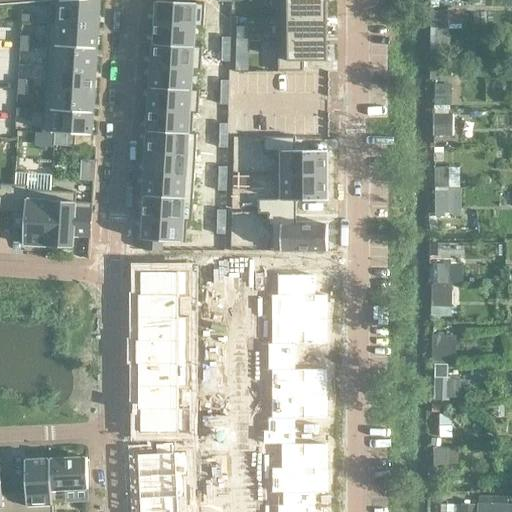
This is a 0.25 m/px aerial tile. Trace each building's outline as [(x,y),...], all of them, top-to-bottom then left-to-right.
[(97,26),(98,0),(63,0),(50,1),(50,2),(49,23),(97,26)] [(156,1),(155,23),(203,26),(205,4),(177,2),(176,0),(158,0),(159,1),(156,1)] [(327,16),(326,0),(277,0),(278,17),(327,16)] [(448,44),(447,24),(462,24),(462,8),(432,8),(433,44),(448,44)] [(34,15),(22,14),(21,22),(33,23),(34,15)] [(327,38),(327,16),(278,17),(278,38),(327,38)] [(96,48),(97,26),(49,23),(47,45),(96,48)] [(155,23),(153,45),(202,48),(202,47),(192,46),(194,27),(203,27),(203,26),(155,23)] [(244,26),(236,26),(236,38),(244,38),(244,26)] [(32,36),(20,35),(20,43),(32,44),(32,36)] [(230,49),(230,37),(222,37),(222,49),(230,49)] [(327,61),(327,38),(278,38),(278,71),(303,71),(303,61),(305,61),(325,61),(327,61)] [(31,52),(32,44),(20,43),(19,52),(31,52)] [(94,69),(96,48),(47,45),(46,67),(94,69)] [(153,45),(152,66),(201,69),(202,48),(153,45)] [(229,61),(230,49),(222,49),(221,61),(229,61)] [(152,66),(151,88),(199,91),(199,90),(190,89),(191,70),(201,70),(201,69),(152,66)] [(93,91),(94,69),(46,67),(45,88),(93,91)] [(30,79),(18,78),(17,86),(29,87),(30,79)] [(221,80),(220,92),(229,92),(229,80),(221,80)] [(451,113),(452,82),(434,82),(433,134),(454,135),(454,113),(451,113)] [(29,95),(29,87),(17,86),(17,95),(29,95)] [(92,113),(93,91),(45,88),(43,110),(92,113)] [(151,88),(149,110),(198,113),(199,91),(151,88)] [(220,92),(220,104),(228,104),(229,92),(220,92)] [(28,109),(16,108),(15,116),(28,117),(28,109)] [(90,135),(92,113),(43,110),(42,132),(67,134),(75,134),(90,135)] [(149,110),(148,131),(197,134),(197,133),(192,133),(193,113),(198,114),(198,113),(149,110)] [(220,123),(219,135),(227,136),(228,124),(220,123)] [(148,131),(147,153),(195,156),(197,134),(148,131)] [(36,132),(35,146),(54,148),(54,145),(55,133),(36,132)] [(55,133),(54,145),(74,147),(74,146),(75,134),(67,134),(55,133)] [(75,134),(74,146),(90,147),(91,135),(90,135),(75,134)] [(219,135),(219,147),(227,148),(227,136),(219,135)] [(295,137),(263,137),(263,152),(276,152),(276,176),(327,175),(327,150),(295,150),(295,137)] [(147,153),(146,174),(194,177),(195,156),(147,153)] [(218,167),(218,178),(226,179),(227,167),(218,167)] [(14,185),(12,213),(25,213),(24,229),(23,245),(47,246),(48,246),(51,191),(52,175),(15,172),(14,185)] [(146,174),(144,196),(193,199),(194,177),(146,174)] [(276,199),(258,199),(258,213),(295,213),(295,201),(327,201),(327,175),(276,176),(276,199)] [(218,178),(218,190),(226,191),(226,179),(218,178)] [(0,187),(0,214),(0,212),(12,213),(14,185),(0,184),(0,188),(0,187)] [(51,191),(48,246),(73,248),(73,236),(90,237),(92,203),(75,202),(76,192),(51,191)] [(461,191),(435,191),(435,217),(461,217),(461,191)] [(144,196),(143,217),(191,220),(193,199),(144,196)] [(217,210),(217,222),(225,222),(225,210),(217,210)] [(295,213),(258,213),(258,214),(267,214),(267,226),(271,226),(271,251),(327,251),(327,225),(295,225),(295,213)] [(143,217),(142,240),(144,240),(144,250),(162,251),(162,241),(185,243),(187,221),(191,221),(191,220),(143,217)] [(217,222),(217,234),(225,234),(225,222),(217,222)] [(432,313),(451,314),(452,261),(434,261),(432,313)] [(140,294),(137,294),(137,295),(188,295),(188,271),(140,271),(140,294)] [(220,271),(212,271),(212,283),(221,283),(220,271)] [(277,294),(271,294),(271,319),(327,319),(327,294),(315,294),(315,274),(277,274),(277,294)] [(188,295),(137,295),(138,318),(188,318),(188,317),(179,317),(179,296),(188,296),(188,295)] [(221,305),(212,305),(212,318),(221,318),(221,305)] [(235,307),(226,307),(226,319),(235,319),(235,307)] [(138,339),(135,339),(135,340),(188,340),(188,318),(138,318),(138,339)] [(221,318),(212,318),(212,330),(221,330),(221,318)] [(271,343),(268,343),(268,356),(296,356),(296,344),(327,344),(327,319),(271,319),(271,343)] [(433,332),(432,359),(454,360),(455,333),(433,332)] [(188,340),(135,340),(135,363),(188,363),(188,340)] [(221,351),(212,351),(212,363),(221,363),(221,351)] [(296,356),(268,356),(268,370),(271,370),(271,394),(327,394),(327,369),(296,369),(296,356)] [(448,378),(448,361),(434,361),(435,397),(461,397),(460,378),(448,378)] [(188,363),(135,363),(135,364),(138,364),(138,386),(188,386),(188,363)] [(221,363),(212,363),(212,375),(221,375),(221,363)] [(188,386),(138,386),(138,409),(188,409),(188,408),(179,408),(179,387),(188,387),(188,386)] [(268,430),(263,430),(263,431),(296,431),(296,419),(327,419),(327,394),(271,394),(271,417),(268,417),(268,430)] [(221,397),(212,397),(212,409),(221,409),(221,397)] [(188,409),(138,409),(140,409),(140,433),(188,433),(188,409)] [(221,409),(212,409),(212,421),(221,421),(221,409)] [(439,434),(452,434),(452,412),(439,412),(439,434)] [(296,431),(263,431),(263,445),(281,445),(281,467),(271,467),(271,468),(327,468),(327,467),(327,443),(296,443),(296,431)] [(156,452),(137,453),(138,476),(187,474),(186,451),(174,452),(173,442),(155,443),(156,452)] [(88,488),(86,457),(49,459),(51,511),(52,511),(52,502),(65,502),(65,490),(88,488)] [(51,511),(49,459),(25,460),(26,491),(14,492),(14,511),(51,511)] [(0,461),(0,460),(0,511),(14,511),(14,492),(2,492),(0,461)] [(221,460),(213,460),(213,472),(222,472),(221,460)] [(327,468),(271,468),(271,493),(282,493),(282,504),(277,504),(277,505),(315,505),(315,493),(327,493),(327,468)] [(222,472),(213,472),(214,485),(222,484),(222,472)] [(187,474),(138,476),(139,498),(183,495),(182,475),(187,475),(187,474)] [(183,495),(139,498),(140,511),(179,511),(178,497),(183,497),(183,495)] [(460,511),(511,511),(511,503),(507,504),(507,497),(478,497),(478,503),(477,503),(461,503),(460,511)] [(223,511),(223,503),(214,503),(214,511),(223,511)]
